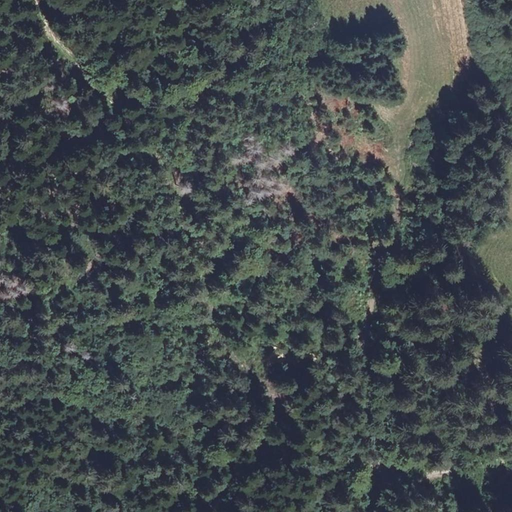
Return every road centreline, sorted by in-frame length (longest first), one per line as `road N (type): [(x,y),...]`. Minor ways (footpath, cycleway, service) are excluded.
road 1 (track): [(30,0),(146,141),(168,267),(196,361)]
road 2 (track): [(398,476),(364,439),(364,328)]
